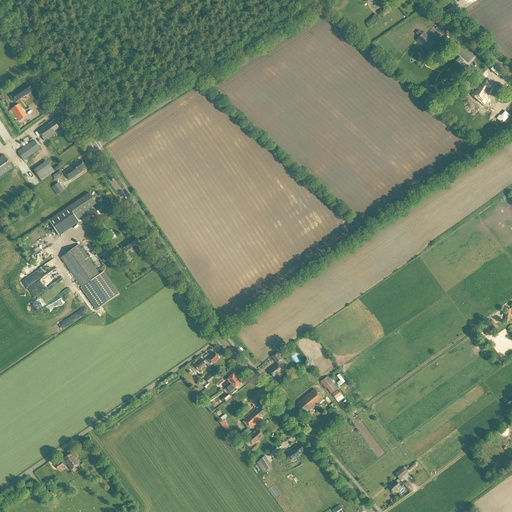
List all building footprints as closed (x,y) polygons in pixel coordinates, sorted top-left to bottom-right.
[(391,11),(387,7),(380,13),(381,14),(380,14),(382,17),(383,16),(384,17),(391,11)] [(376,16),(368,22),(371,26),(380,20),(376,16)] [(419,37),(416,41),(428,52),(435,43),(424,32),(422,34),(419,31),(416,34),(419,37)] [(425,63),(427,55),(425,55),(425,54),(415,51),(413,59),(425,63)] [(463,61),(456,55),(451,60),(449,59),(445,63),(447,65),(444,68),(451,75),(454,72),(456,73),(457,75),(462,70),(461,68),(460,68),(458,66),(459,65),(460,65),(463,61)] [(461,74),(459,76),(466,82),(468,80),(461,74)] [(491,89),(485,83),(482,86),(481,86),(472,95),(485,107),(488,101),(484,94),(486,92),(490,92),(491,89)] [(16,103),(27,95),(28,96),(32,93),(31,91),(32,90),(28,84),(11,96),(16,103)] [(19,121),(25,117),(19,108),(13,113),(19,121)] [(506,111),(496,118),(498,120),(502,124),(511,115),(506,111)] [(37,131),(44,141),(55,133),(54,131),(58,128),(53,121),(49,124),(48,123),(37,131)] [(41,148),(34,140),(18,152),(24,161),(41,148)] [(0,177),(13,168),(4,155),(0,157),(0,177)] [(73,165),(74,165),(74,166),(65,173),(69,179),(75,175),(76,176),(87,169),(80,160),(73,165)] [(55,172),(47,161),(34,170),(42,181),(55,172)] [(64,190),(59,183),(52,187),(57,195),(64,190)] [(48,220),(59,236),(79,222),(78,220),(90,212),(88,209),(96,204),(89,193),(48,220)] [(108,198),(96,205),(102,214),(107,211),(106,210),(113,206),(108,198)] [(97,229),(88,236),(106,261),(115,255),(97,229)] [(111,229),(106,232),(111,240),(116,237),(111,229)] [(138,242),(135,237),(128,242),(127,241),(120,245),(125,253),(135,246),(134,245),(138,242)] [(79,245),(60,258),(82,288),(81,288),(96,310),(119,294),(104,272),(100,275),(89,260),(90,260),(79,245)] [(34,310),(54,300),(50,292),(30,302),(34,310)] [(492,320),(488,323),(493,331),(498,328),(492,320)] [(488,326),(483,330),(487,336),(492,332),(488,326)] [(202,358),(198,361),(197,360),(193,363),(198,369),(206,363),(209,366),(219,358),(214,352),(204,361),(202,358)] [(282,359),(277,352),(271,356),(278,364),(269,371),(274,377),(275,376),(278,380),(283,376),(280,372),(283,370),(280,366),(283,364),(280,361),(282,359)] [(226,379),(229,382),(224,386),(226,387),(228,386),(237,378),(233,373),(226,379)] [(337,375),(340,380),(337,382),(339,386),(345,382),(340,373),(337,375)] [(205,379),(211,385),(216,381),(210,374),(205,379)] [(331,394),(338,389),(333,383),(335,382),(331,377),(329,378),(328,376),(320,382),(325,389),(326,388),(331,394)] [(215,383),(218,386),(224,381),(220,378),(215,383)] [(228,386),(226,387),(226,388),(224,390),(228,395),(224,398),(226,401),(232,397),(231,396),(237,391),(235,388),(241,382),(237,378),(228,386)] [(324,400),(314,388),(296,403),(299,407),(298,408),(303,415),(311,409),(316,405),(317,406),(324,400)] [(338,390),(332,394),(338,402),(344,398),(338,390)] [(207,401),(204,403),(211,412),(214,409),(207,401)] [(261,416),(268,410),(261,403),(257,407),(256,406),(243,418),(251,427),(262,418),(261,416)] [(243,431),(246,435),(252,432),(249,427),(243,431)] [(255,429),(246,437),(249,440),(253,445),(249,448),(252,451),(258,446),(255,443),(264,435),(258,429),(256,430),(255,429)] [(295,446),(287,451),(293,461),(300,457),(298,454),(304,450),(300,444),(296,447),(295,446)] [(67,463),(67,464),(71,470),(80,464),(73,453),(71,455),(70,453),(63,458),(64,460),(62,461),(61,461),(55,465),(58,469),(64,465),(67,463)] [(260,461),(257,463),(263,472),(267,470),(272,466),(265,456),(260,459),(259,460),(260,461)] [(415,463),(407,469),(409,471),(417,465),(415,463)] [(403,468),(395,474),(400,479),(407,473),(403,468)] [(401,487),(396,481),(389,487),(393,492),(398,488),(399,489),(401,487)] [(53,490),(49,493),(52,498),(57,495),(53,490)]
